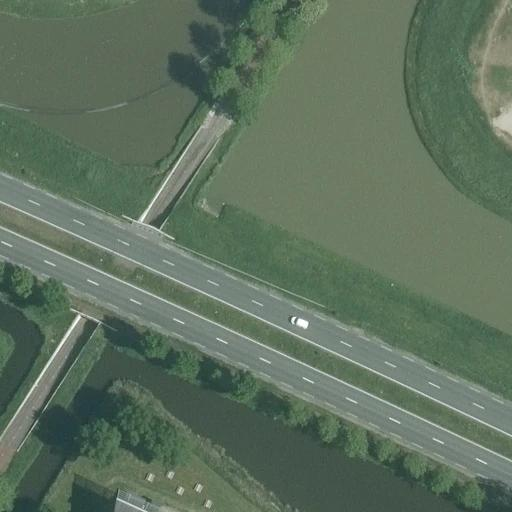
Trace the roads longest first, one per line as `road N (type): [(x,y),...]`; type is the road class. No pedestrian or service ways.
road 1 (primary): [(0,241),(511,477)]
road 2 (primary): [(511,422),(0,187)]
